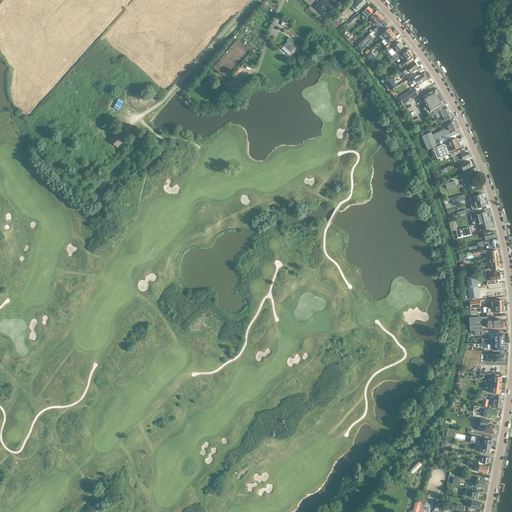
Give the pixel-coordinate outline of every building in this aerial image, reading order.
[(326,17),(338,3),(335,1),(336,0),(335,0),(322,0),(316,7),(321,12),(319,14),(324,18),(325,17),(326,17)] [(362,0),(358,0),(351,7),(356,12),(365,3),(362,0)] [(364,10),(368,14),(365,16),(367,18),(374,11),(369,6),(364,10)] [(377,10),(369,18),(373,22),(381,14),(377,10)] [(381,14),(373,22),(371,23),(375,27),(377,25),(377,26),(385,18),(381,14)] [(352,24),(357,19),(354,16),(349,20),(352,24)] [(386,18),(382,22),(377,26),(380,29),(382,26),(384,28),(386,26),(390,23),(386,18)] [(389,28),(381,35),(382,37),(381,38),(382,40),(392,32),(389,28)] [(363,40),(359,44),(358,45),(362,50),(363,51),(367,48),(366,46),(373,39),(371,36),(375,32),(373,31),(369,34),(363,40)] [(392,32),(382,40),(383,41),(384,39),(386,41),(388,44),(396,37),(392,32)] [(289,38),(288,39),(287,40),(288,42),(282,49),(289,55),(291,53),(297,46),(291,41),(292,40),(289,38)] [(392,44),(386,49),(388,51),(392,48),(396,53),(403,47),(400,42),(394,47),(392,44)] [(409,48),(404,52),(400,55),(399,53),(397,55),(396,53),(392,55),(394,57),(390,60),(392,62),(396,59),(399,64),(413,53),(409,48)] [(413,53),(399,64),(399,65),(396,68),(398,71),(401,69),(404,67),(417,58),(413,53)] [(413,61),(401,70),(394,75),(397,79),(404,75),(405,74),(409,71),(411,73),(418,68),(413,61)] [(234,75),(236,77),(244,69),(241,67),(234,75)] [(422,73),(418,76),(416,74),(410,78),(412,81),(414,79),(418,86),(427,80),(422,73)] [(414,87),(402,95),(398,98),(403,105),(419,94),(414,87)] [(435,89),(421,98),(419,99),(424,107),(428,114),(444,105),(435,89)] [(440,111),(435,114),(436,117),(441,114),(442,116),(450,113),(447,108),(440,111)] [(450,113),(442,116),(443,118),(438,120),(439,123),(444,121),(445,121),(452,118),(450,113)] [(453,122),(446,124),(450,132),(457,130),(453,122)] [(456,131),(449,134),(446,128),(432,134),(435,140),(438,139),(441,144),(459,136),(456,131)] [(126,139),(118,132),(109,140),(117,148),(126,139)] [(427,150),(437,146),(431,132),(422,136),(427,150)] [(456,138),(446,142),(447,142),(430,149),(435,160),(439,158),(458,151),(457,148),(460,147),(456,138)] [(459,150),(439,158),(441,162),(443,161),(453,157),(456,163),(461,161),(462,160),(470,157),(468,152),(464,153),(463,151),(460,152),(459,150)] [(463,171),(471,167),(468,161),(460,164),(463,171)] [(471,175),(463,178),(465,183),(464,183),(465,186),(466,186),(468,190),(476,187),(471,175)] [(482,193),(474,196),(476,202),(484,199),(482,193)] [(484,199),(476,202),(477,208),(486,205),(484,199)] [(486,212),(476,214),(479,224),(482,223),(483,229),(481,230),(481,231),(491,228),(488,219),(486,212)] [(458,238),(471,235),(470,228),(456,230),(458,238)] [(493,231),(484,233),(485,239),(494,238),(493,231)] [(495,239),(487,241),(484,241),(484,245),(488,244),(489,248),(497,247),(495,239)] [(490,272),(485,272),(485,273),(482,273),(478,274),(479,275),(465,277),(469,299),(480,297),(477,282),(480,282),(487,280),(487,281),(487,285),(499,283),(499,281),(497,281),(497,280),(501,279),(500,272),(490,273),(490,272)] [(486,316),(469,317),(470,326),(487,326),(487,321),(486,316)] [(489,372),(489,370),(492,371),(492,365),(485,365),(482,365),(481,369),(482,369),(482,372),(481,372),(481,377),(489,377),(489,372)] [(483,407),(483,406),(487,407),(488,400),(484,399),(484,398),(480,397),(478,406),(483,407)] [(495,410),(474,406),(473,412),(480,413),(483,413),(483,417),(496,419),(497,412),(495,411),(495,410)] [(483,428),(483,432),(493,434),(495,425),(489,424),(490,420),(480,419),(478,427),(483,428)] [(492,440),(483,438),(482,445),(491,447),(492,440)] [(491,447),(482,445),(480,451),(489,453),(491,447)] [(490,458),(482,456),(480,463),(489,464),(490,458)] [(479,464),(479,465),(478,464),(477,467),(478,468),(478,472),(487,473),(488,466),(479,464)] [(425,476),(420,475),(419,478),(417,478),(416,479),(412,484),(414,485),(418,480),(425,481),(425,479),(425,476)] [(486,481),(476,479),(475,483),(474,487),(476,487),(484,489),(486,481)] [(423,511),(425,507),(420,505),(421,499),(420,499),(421,495),(423,490),(422,490),(423,489),(421,488),(420,489),(418,493),(419,493),(418,494),(419,495),(418,498),(417,498),(413,511),(412,510),(411,511),(423,511)] [(471,491),(466,490),(465,496),(470,497),(478,499),(479,492),(471,491)] [(429,507),(432,497),(424,495),(421,505),(429,507)] [(479,510),(480,502),(471,501),(470,508),(479,510)]
